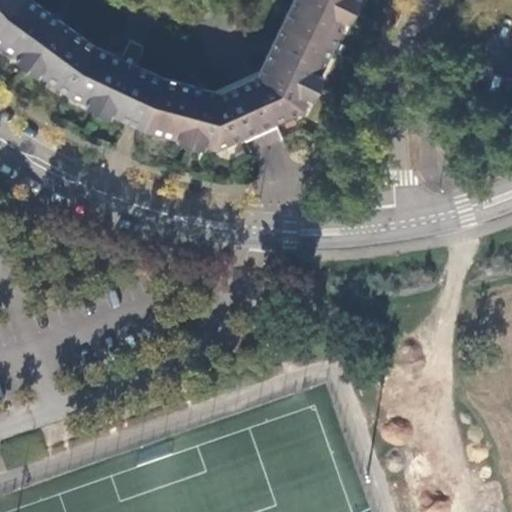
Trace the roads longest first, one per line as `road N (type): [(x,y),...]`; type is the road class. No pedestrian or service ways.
road 1 (tertiary): [(0,133),(114,197),(186,218),(260,231),(394,226)]
road 2 (residential): [(394,226),(396,80),(434,0)]
road 3 (tertiary): [(394,226),(511,195)]
